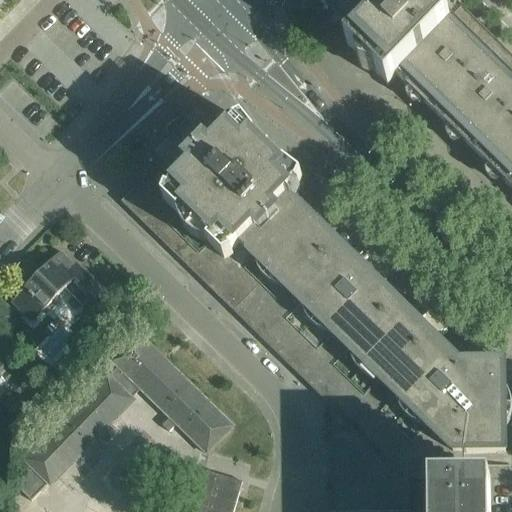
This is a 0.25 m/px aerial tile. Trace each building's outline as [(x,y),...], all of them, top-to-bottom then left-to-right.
[(511,56),(454,0),(317,0),(355,37),(347,46),(366,65),(368,67),(388,86),(396,77),(511,190),(511,56)] [(222,131),(199,109),(151,158),(158,165),(121,203),(234,312),(318,225),(293,201),(303,179),(286,167),(272,153),(257,138),(243,122),(222,131)] [(460,364),(396,302),(318,225),(234,312),(313,390),(314,389),(332,389),(332,511),(410,511),(410,480),(431,480),(431,479),(432,479),(432,473),(449,472),(449,481),(464,481),(464,454),(506,453),(505,429),(509,424),(511,419),(511,414),(511,402),(511,397),(508,392),(505,387),(505,363),(460,364)] [(33,324),(65,290),(86,311),(105,291),(83,270),(81,273),(61,253),(12,303),(33,324)] [(135,402),(132,399),(141,391),(170,419),(163,427),(169,433),(176,425),(207,455),(234,428),(139,335),(112,363),(118,368),(109,377),(107,375),(26,458),(28,460),(17,488),(31,502),(48,485),(51,488),(98,439),(106,446),(112,440),(105,433),(135,402)] [(0,378),(2,377),(4,376),(15,387),(23,379),(12,368),(18,361),(2,346),(0,347),(0,378)] [(52,367),(43,376),(55,388),(64,379),(64,378),(52,367)] [(183,511),(233,511),(238,500),(243,483),(202,471),(197,469),(183,511)] [(432,479),(431,479),(431,480),(430,511),(489,511),(489,481),(464,481),(449,481),(449,472),(432,473),(432,479)]
